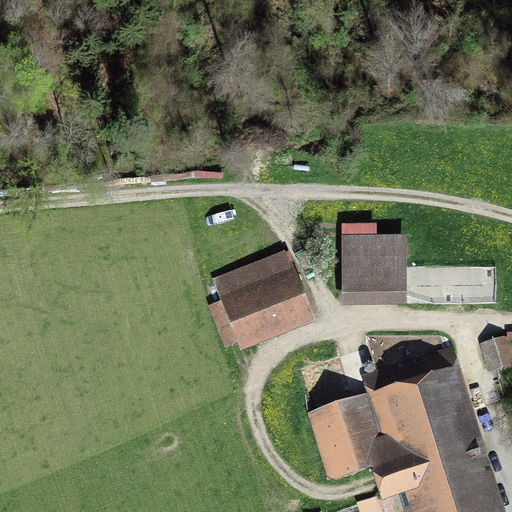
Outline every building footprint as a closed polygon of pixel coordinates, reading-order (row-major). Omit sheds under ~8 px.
[(349,295),(399,294),(399,244),(348,245),(349,295)] [(216,309),(228,342),(305,312),(284,256),(218,281),(227,304),(216,309)] [(455,281),(455,266),(437,266),(437,281),(455,281)] [(510,361),(504,342),(484,346),(491,367),(510,361)] [(378,465),(377,465),(386,493),(403,488),(410,511),(497,511),(482,462),(472,465),(438,358),(378,376),(406,462),(380,470),(378,465)] [(316,418),(335,479),(377,465),(378,465),(359,405),(316,418)] [(393,511),(388,494),(360,503),(362,511),(393,511)]
